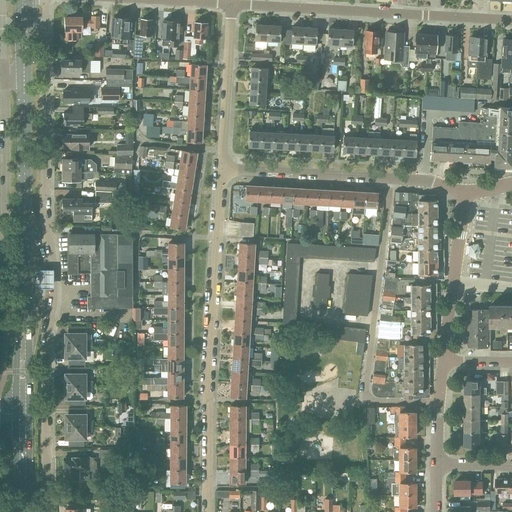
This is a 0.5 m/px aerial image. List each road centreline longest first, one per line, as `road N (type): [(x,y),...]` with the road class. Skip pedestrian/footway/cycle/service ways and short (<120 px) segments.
road 1 (residential): [(46,511),(52,297),(45,0)]
road 2 (secondary): [(25,511),(23,74)]
road 3 (residential): [(206,511),(221,169)]
road 4 (unclassified): [(390,179),(363,401),(437,403)]
road 5 (residential): [(511,20),(232,4)]
road 6 (residential): [(4,75),(0,257)]
road 7 (residential): [(390,179),(221,169)]
road 8 (residential): [(221,169),(232,4)]
